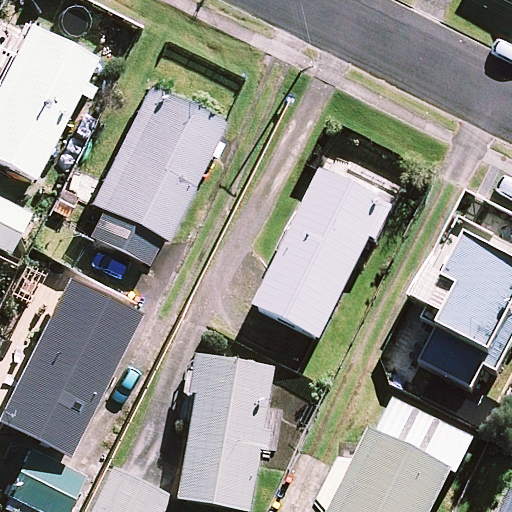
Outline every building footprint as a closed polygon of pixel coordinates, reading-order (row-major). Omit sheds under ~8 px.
[(94,63),(28,29),(0,83),(0,165),(32,182),(94,63)] [(222,130),(148,92),(90,207),(102,212),(89,239),(151,270),(222,130)] [(399,189),(333,156),(254,309),(320,343),(399,189)] [(26,215),(0,202),(0,250),(7,254),(26,215)] [(426,311),(420,321),(444,335),(425,368),(475,396),(488,374),(495,378),(511,348),(511,266),(447,230),(408,300),(426,311)] [(135,316),(44,271),(13,334),(35,345),(0,415),(0,425),(65,458),(135,316)] [(251,511),(275,375),(198,362),(193,393),(201,395),(181,505),(220,511),(251,511)] [(434,511),(437,508),(444,511),(455,511),(464,496),(448,487),(471,444),(389,401),(329,511),(434,511)] [(65,511),(84,473),(30,448),(1,510),(4,511),(65,511)] [(166,511),(172,501),(116,475),(98,511),(166,511)]
